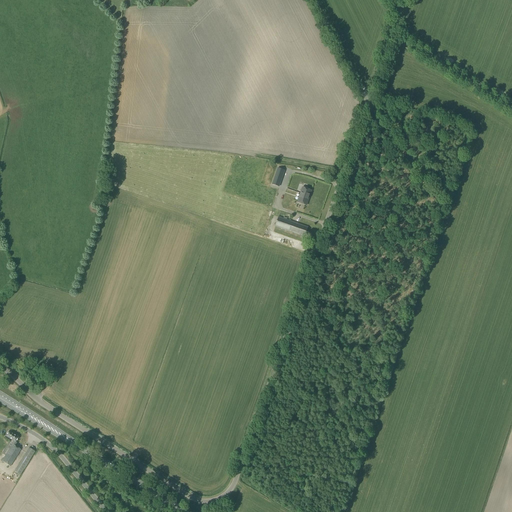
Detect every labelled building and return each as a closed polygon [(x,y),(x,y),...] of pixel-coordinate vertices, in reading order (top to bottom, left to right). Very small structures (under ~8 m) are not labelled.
[(278,168),(272,184),(275,185),(281,170),(278,168)] [(303,188),(300,195),(297,202),(306,206),(312,191),(303,188)] [(304,237),(308,227),(279,217),(275,227),(304,237)] [(5,436),(12,440),(10,443),(9,442),(2,454),(5,456),(2,461),(10,467),(21,450),(15,446),(17,443),(16,442),(18,438),(8,432),(5,436)] [(20,476),(21,473),(35,452),(29,448),(15,469),(14,472),(20,476)]
